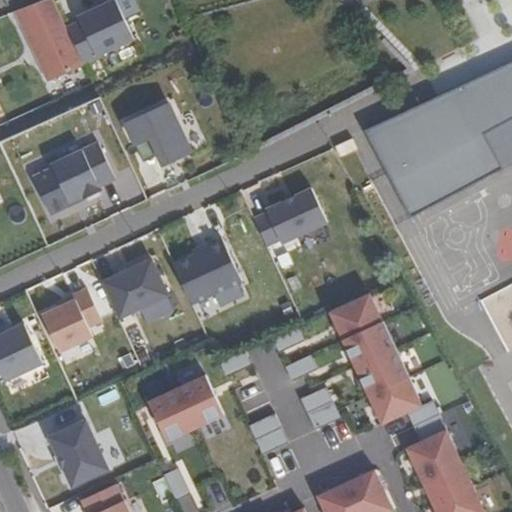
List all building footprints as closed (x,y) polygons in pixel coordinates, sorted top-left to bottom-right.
[(57,0),(48,0),(20,11),(52,81),(88,67),(87,65),(70,27),(57,0)] [(70,27),(87,65),(139,41),(119,0),(82,16),(84,21),(70,27)] [(511,58),(362,131),(399,226),(494,177),(475,142),(511,122),(511,58)] [(196,149),(170,96),(124,119),(144,161),(159,154),(164,165),(196,149)] [(511,122),(475,142),(494,177),(511,167),(511,122)] [(116,178),(98,139),(83,146),(81,143),(49,158),(51,162),(30,171),(51,214),(86,197),(84,193),(116,178)] [(265,206),(267,211),(281,240),(284,245),(330,223),(311,184),(265,206)] [(268,246),(281,240),(267,211),(254,217),(268,246)] [(171,259),(192,305),(243,280),(222,235),(171,259)] [(100,278),(120,319),(172,294),(153,253),(100,278)] [(40,311),(59,352),(94,335),(90,326),(103,319),(86,285),(55,300),(57,303),(40,311)] [(375,409),(383,424),(407,413),(424,405),(371,292),(330,311),(338,328),(351,355),(359,373),(375,409)] [(0,330),(0,372),(5,382),(46,363),(24,319),(0,330)] [(279,353),(306,340),(299,325),(272,337),(279,353)] [(254,364),(247,350),(221,362),(228,376),(254,364)] [(285,366),(292,382),(319,369),(312,353),(285,366)] [(156,418),(168,441),(225,413),(215,392),(207,375),(149,402),(156,418)] [(327,385),(301,397),(317,431),(343,418),(327,385)] [(421,442),(449,429),(435,400),(424,405),(407,413),(421,442)] [(264,454),(290,443),(276,413),(250,424),(264,454)] [(84,415),(47,433),(72,486),(110,468),(84,415)] [(109,428),(97,434),(110,461),(122,456),(109,428)] [(421,442),(407,449),(415,464),(428,492),(437,511),(436,511),(487,511),(449,429),(421,442)] [(176,501),(191,494),(178,467),(164,474),(176,501)] [(325,511),(389,511),(396,509),(377,468),(362,475),(334,488),(318,496),(325,511)] [(130,511),(123,498),(93,511),(130,511)]
